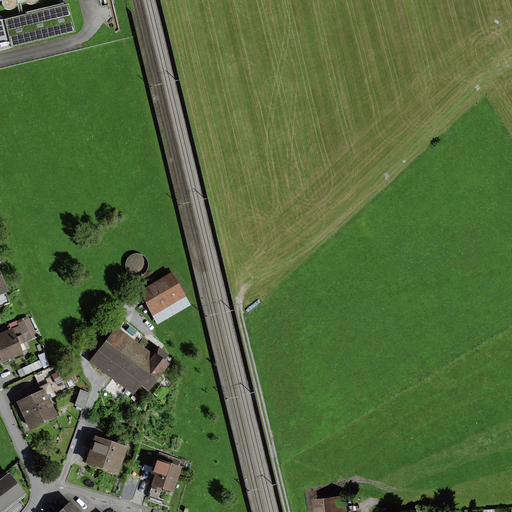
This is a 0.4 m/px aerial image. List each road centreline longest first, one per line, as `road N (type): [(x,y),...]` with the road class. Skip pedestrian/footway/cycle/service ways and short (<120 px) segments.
road 1 (track): [(511,65),(241,294),(287,511)]
road 2 (track): [(146,338),(120,319),(89,348),(93,390),(58,487)]
road 3 (residential): [(30,511),(34,479),(0,397)]
